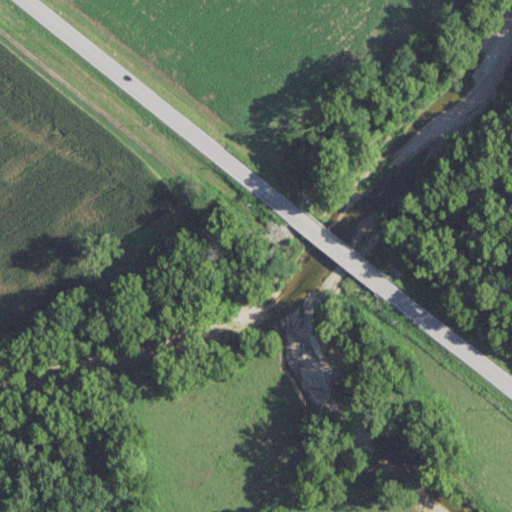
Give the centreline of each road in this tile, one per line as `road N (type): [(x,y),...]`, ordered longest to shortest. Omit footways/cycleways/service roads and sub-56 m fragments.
road 1 (secondary): [(266,193),(26,0)]
road 2 (secondary): [(389,290),(266,193)]
road 3 (secondary): [(511,387),(389,290)]
